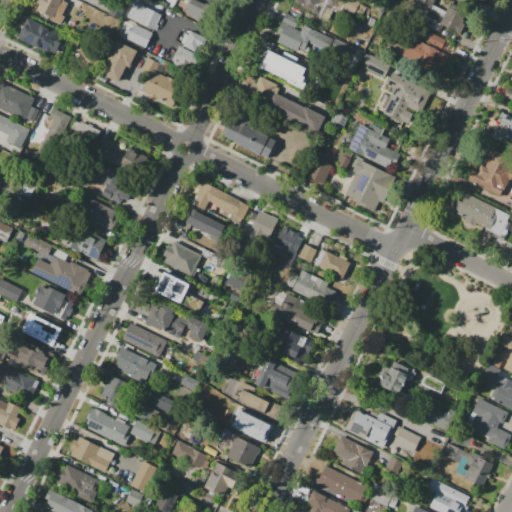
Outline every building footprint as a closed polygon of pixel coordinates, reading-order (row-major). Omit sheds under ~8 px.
[(35,2),(36,0),(61,0),(72,5),(61,27),(39,16),(42,12),(37,10),(40,4),(35,2)] [(190,0),(196,0),(218,11),(211,26),(184,13),(190,0)] [(320,16),(293,2),(293,0),(336,0),(333,7),(326,3),(320,16)] [(343,8),(346,0),(353,0),(367,7),(362,18),(343,8)] [(459,34),(430,20),(439,1),(468,16),(459,34)] [(127,17),(135,2),(161,15),(153,30),(127,17)] [(108,13),(111,6),(123,12),(119,19),(108,13)] [(302,10),(313,16),(310,23),(299,17),(302,10)] [(286,14),(299,21),(295,29),(282,22),(286,14)] [(59,33),(56,39),(60,41),(52,58),(17,40),(28,18),(59,33)] [(134,22),(153,31),(145,48),(126,38),(134,22)] [(282,23),(300,32),(304,25),(332,39),(326,51),(308,42),(304,51),(298,48),(297,51),(277,41),(280,35),(277,33),(282,23)] [(417,40),(423,28),(444,39),(439,50),(417,40)] [(190,31),(207,39),(199,54),(183,46),(184,44),(181,42),(183,37),(186,39),(190,31)] [(334,39),(346,44),(341,53),(330,47),(334,39)] [(417,40),(439,50),(449,56),(443,68),(437,66),(435,71),(408,58),(417,40)] [(116,41),(137,51),(129,67),(126,66),(117,83),(100,74),(116,41)] [(179,46),(200,56),(192,72),(174,64),(176,61),(172,59),(179,46)] [(268,52),(271,53),(273,50),(294,60),(288,72),(280,68),(278,73),(264,67),(266,62),(263,61),(268,52)] [(363,76),(367,69),(364,68),(365,63),(362,62),(365,54),(369,56),(369,55),(390,63),(381,84),(363,76)] [(148,57),(163,65),(159,74),(166,77),(167,76),(185,86),(174,108),(140,91),(147,76),(140,73),(148,57)] [(259,76),(277,85),(269,101),(248,91),(253,82),(255,83),(259,76)] [(399,76),(430,92),(419,115),(380,95),(385,84),(394,88),(395,86),(392,84),(395,77),(398,78),(399,76)] [(0,83),(34,100),(31,106),(40,110),(33,122),(25,118),(23,123),(0,111),(0,83)] [(508,88),(511,90),(511,101),(503,97),(508,88)] [(275,92),(325,117),(317,132),(268,107),(275,92)] [(54,108),(72,117),(47,168),(29,159),(33,150),(37,152),(53,119),(49,117),(54,108)] [(503,112),(511,116),(511,146),(491,135),(503,112)] [(336,113),(348,118),(342,130),(330,125),(336,113)] [(0,114),(12,121),(4,137),(0,134),(0,114)] [(277,140),(267,160),(234,143),(235,141),(224,136),(232,120),(243,126),(244,124),(277,140)] [(361,125),(367,128),(371,121),(385,128),(381,135),(389,139),(385,146),(395,151),(387,168),(349,149),(361,125)] [(6,140),(15,122),(30,129),(21,148),(6,140)] [(82,122),(100,131),(94,143),(76,134),(82,122)] [(108,155),(96,149),(103,136),(114,142),(108,155)] [(147,158),(142,167),(134,163),(130,172),(112,163),(111,164),(107,162),(112,152),(115,153),(116,151),(117,152),(121,145),(147,158)] [(511,157),(511,170),(499,196),(467,180),(473,170),(477,172),(481,165),(485,167),(489,160),(484,157),(490,146),(511,157)] [(318,152),(331,158),(328,164),(332,166),(323,185),(317,181),(316,184),(305,178),(318,152)] [(341,155),(351,160),(345,173),(335,168),(341,155)] [(359,159),(391,175),(384,188),(389,191),(383,203),(379,201),(374,212),(355,203),(357,200),(345,194),(356,173),(352,171),(359,159)] [(121,203),(101,193),(105,184),(103,183),(108,172),(135,185),(128,200),(124,197),(121,203)] [(202,182),(246,204),(239,217),(208,202),(204,209),(194,204),(198,196),(196,195),(202,182)] [(466,193),(509,215),(506,221),(507,222),(500,237),(451,212),(457,200),(461,202),(466,193)] [(91,198),(117,211),(114,218),(118,219),(112,230),(101,224),(99,229),(81,220),(91,198)] [(193,209),(227,226),(220,239),(187,223),(193,209)] [(279,219),(265,246),(246,236),(260,210),(271,216),(271,215),(279,219)] [(5,242),(0,239),(0,222),(12,228),(5,242)] [(283,226),(299,234),(298,237),(303,239),(288,269),(277,263),(277,262),(267,257),(283,226)] [(79,230),(92,236),(93,233),(107,240),(97,260),(71,247),(79,230)] [(47,257),(23,245),(29,234),(52,245),(47,257)] [(174,241),(202,255),(191,276),(164,262),(166,257),(163,255),(168,245),(172,247),(174,241)] [(511,244),(511,257),(510,262),(499,256),(507,241),(511,244)] [(304,243),(317,250),(311,263),(298,256),(304,243)] [(326,251),(351,264),(343,280),(318,267),(326,251)] [(79,296),(31,272),(37,258),(49,264),(50,263),(54,255),(70,263),(71,261),(92,272),(79,296)] [(284,283),(290,270),(299,274),(302,269),(329,283),(327,287),(336,291),(328,308),(291,290),(293,287),(284,283)] [(225,283),(232,270),(253,281),(242,304),(229,297),(233,289),(236,291),(237,288),(225,283)] [(161,271),(182,282),(178,288),(182,290),(177,300),(173,298),(172,301),(151,291),(161,271)] [(0,294),(0,278),(22,289),(16,302),(0,294)] [(65,320),(31,304),(35,297),(34,296),(40,285),(48,289),(50,287),(66,295),(64,300),(73,304),(71,309),(72,309),(69,316),(67,316),(65,320)] [(276,315),(281,305),(273,301),(279,291),(285,294),(286,293),(311,305),(307,313),(322,320),(315,334),(276,315)] [(163,304),(177,311),(176,313),(186,318),(187,315),(206,324),(198,340),(188,335),(190,330),(185,327),(179,339),(161,329),(160,331),(145,323),(152,309),(158,312),(163,304)] [(53,350),(29,338),(38,320),(62,332),(53,350)] [(130,323),(168,341),(160,357),(122,339),(130,323)] [(276,324),(306,339),(307,337),(317,342),(306,364),(266,344),(276,324)] [(503,334),(511,338),(511,348),(511,350),(498,343),(503,334)] [(42,376),(18,365),(19,363),(15,361),(15,360),(10,357),(19,338),(41,349),(42,347),(53,353),(42,376)] [(0,359),(0,345),(8,349),(2,360),(0,359)] [(123,349),(153,363),(143,383),(130,376),(132,373),(115,365),(123,349)] [(511,373),(502,368),(511,350),(511,373)] [(491,364),(494,358),(502,361),(498,368),(491,364)] [(266,359),(294,372),(282,397),(254,383),(266,359)] [(394,361),(397,362),(399,360),(404,363),(402,365),(407,367),(407,366),(414,370),(408,380),(405,378),(397,394),(386,388),(387,386),(380,382),(387,368),(390,370),(394,361)] [(30,398),(1,383),(4,379),(0,377),(0,362),(38,382),(30,398)] [(482,376),(488,363),(500,370),(494,383),(482,376)] [(447,383),(441,394),(415,381),(421,370),(447,383)] [(100,396),(111,374),(129,384),(116,409),(106,403),(108,400),(100,396)] [(180,383),(185,374),(200,382),(195,390),(180,383)] [(511,387),(511,409),(489,397),(498,379),(502,381),(504,377),(511,381),(511,384),(511,387)] [(203,386),(220,395),(214,406),(197,398),(203,386)] [(243,390),(269,403),(270,401),(281,407),(274,420),(237,401),(243,390)] [(173,402),(167,413),(150,404),(155,394),(173,402)] [(479,398),(508,413),(503,423),(500,422),(497,428),(511,435),(504,449),(486,440),(487,438),(471,429),(474,424),(467,421),(479,398)] [(20,408),(16,417),(19,418),(13,428),(11,427),(10,429),(0,424),(0,399),(7,403),(8,402),(20,408)] [(143,402),(149,404),(148,406),(160,412),(155,424),(137,415),(143,402)] [(446,431),(421,418),(428,404),(453,417),(446,431)] [(124,445),(109,437),(108,439),(85,427),(88,420),(86,419),(91,408),(94,409),(95,408),(106,413),(105,415),(129,426),(126,433),(129,435),(124,445)] [(383,449),(343,428),(345,425),(350,427),(358,410),(376,419),(380,412),(392,418),(387,427),(385,426),(382,432),(389,435),(383,449)] [(245,413),(271,426),(262,442),(237,430),(245,413)] [(130,434),(137,419),(161,431),(153,445),(130,434)] [(399,426),(421,437),(413,454),(393,443),(399,431),(397,430),(399,426)] [(236,435),(260,447),(249,468),(226,456),(236,435)] [(341,436),(374,453),(363,474),(342,464),(345,459),(332,453),(341,436)] [(105,473),(70,455),(73,450),(70,448),(74,439),(78,441),(80,437),(115,455),(105,473)] [(178,441),(207,455),(200,468),(171,454),(178,441)] [(448,443),(465,451),(458,463),(442,455),(448,443)] [(493,465),(481,487),(463,478),(469,465),(466,463),(472,452),(485,458),(484,460),(493,465)] [(386,468),(392,455),(404,462),(398,474),(386,468)] [(216,461),(240,474),(227,499),(213,492),(214,491),(203,486),(216,461)] [(66,463),(100,481),(96,490),(97,491),(91,503),(76,495),(77,493),(56,482),(59,477),(57,476),(61,468),(63,469),(66,463)] [(141,464),(155,471),(144,492),(138,489),(138,490),(130,486),(141,464)] [(327,466),(368,487),(359,504),(318,483),(327,466)] [(433,478),(470,498),(464,509),(470,511),(438,511),(429,507),(436,493),(427,489),(433,478)] [(374,483),(394,493),(386,507),(367,497),(374,483)] [(92,511),(52,511),(42,507),(46,500),(44,499),(49,488),(93,510),(92,511)] [(164,511),(154,507),(164,488),(178,496),(170,511),(164,511)] [(132,489),(145,496),(139,508),(126,501),(132,489)] [(314,490),(350,509),(348,511),(308,511),(312,505),(307,503),(314,490)]
